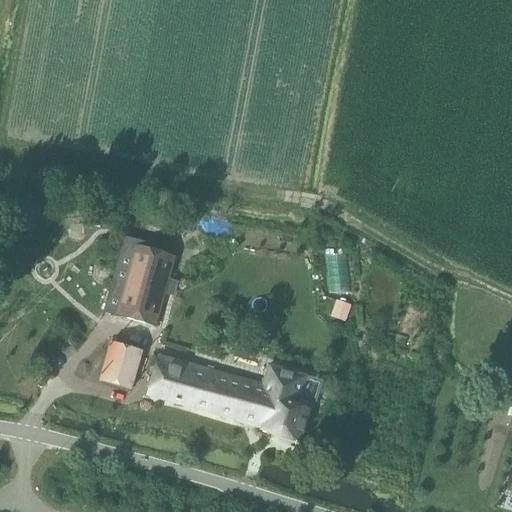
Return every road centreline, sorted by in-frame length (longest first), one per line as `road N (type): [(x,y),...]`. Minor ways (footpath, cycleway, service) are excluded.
road 1 (track): [(37,147),(347,204),(405,268),(511,307)]
road 2 (unclassified): [(300,511),(23,432)]
